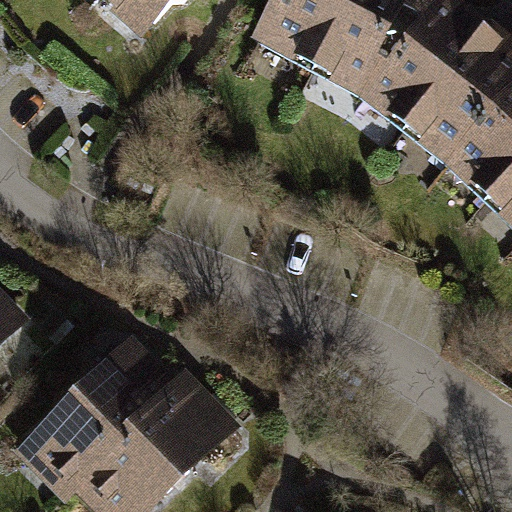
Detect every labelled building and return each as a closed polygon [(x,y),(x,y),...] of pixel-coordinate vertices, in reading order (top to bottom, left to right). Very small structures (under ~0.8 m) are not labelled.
[(77,0),(151,66),(199,0),(77,0)] [(511,51),(449,5),(441,0),(276,0),(243,59),(359,128),(414,175),(511,79),(511,51)] [(511,79),(414,175),(507,246),(511,252),(511,79)] [(0,357),(10,348),(0,336),(0,357)] [(171,390),(126,343),(71,396),(10,454),(54,500),(67,488),(115,443),(171,390)] [(184,377),(171,390),(115,443),(67,488),(90,511),(159,511),(240,436),(184,377)]
